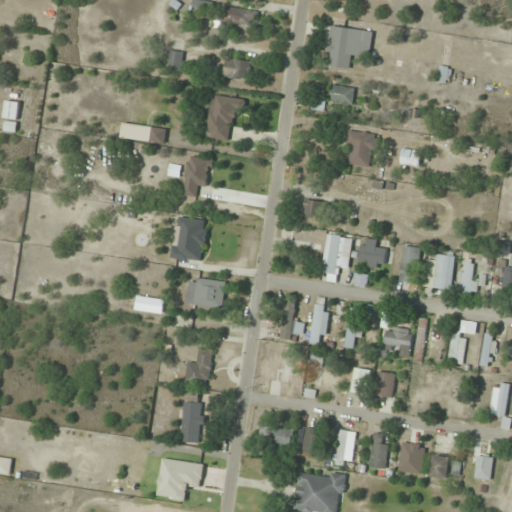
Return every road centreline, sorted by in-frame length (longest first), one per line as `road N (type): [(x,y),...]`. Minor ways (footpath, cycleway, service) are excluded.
road 1 (residential): [(231,511),(309,0)]
road 2 (residential): [(264,283),(506,321)]
road 3 (residential): [(250,401),(488,432)]
